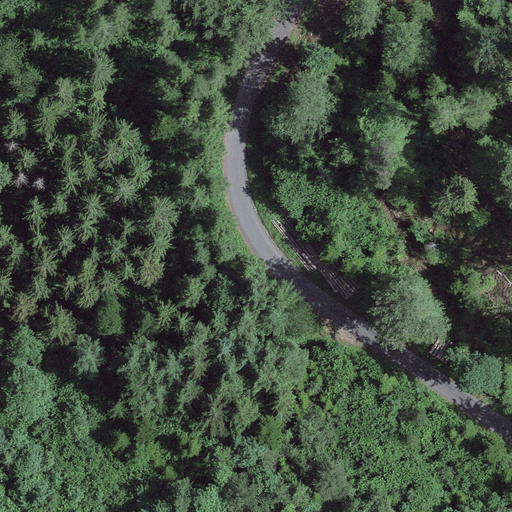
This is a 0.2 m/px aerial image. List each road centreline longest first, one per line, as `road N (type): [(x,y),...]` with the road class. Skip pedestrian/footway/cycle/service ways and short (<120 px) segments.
road 1 (unclassified): [(295,0),(238,126),(239,193),(254,232),(305,291),(511,436)]
road 2 (track): [(0,356),(113,340),(362,333)]
